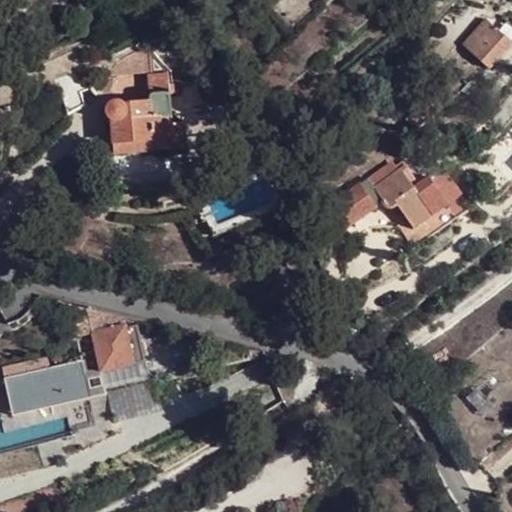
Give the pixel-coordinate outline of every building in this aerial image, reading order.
[(465,45),(491,69),(511,45),(511,27),(504,21),(496,28),(488,21),(465,45)] [(111,76),(150,71),(149,51),(140,52),(110,64),(111,76)] [(170,94),(176,94),(175,85),(169,85),(168,72),(149,76),(152,102),(126,105),(125,103),(120,102),(118,102),(115,103),(110,105),(108,108),(107,109),(107,111),(107,114),(104,114),(104,123),(112,123),(116,155),(186,149),(183,125),(174,126),(170,94)] [(67,115),(84,107),(71,79),(54,88),(67,115)] [(417,131),(429,118),(421,109),(408,120),(417,131)] [(449,204),(431,180),(422,185),(406,163),(397,168),(400,171),(377,188),(385,200),(385,203),(385,205),(386,207),(388,209),(391,210),(394,209),(397,209),(400,207),(415,228),(449,204)] [(449,204),(463,193),(452,178),(442,184),(438,175),(431,180),(449,204)] [(458,217),(473,206),(463,193),(449,204),(458,217)] [(125,319),(88,309),(95,340),(101,372),(135,365),(125,319)] [(61,414),(13,426),(16,437),(63,425),(61,414)]
